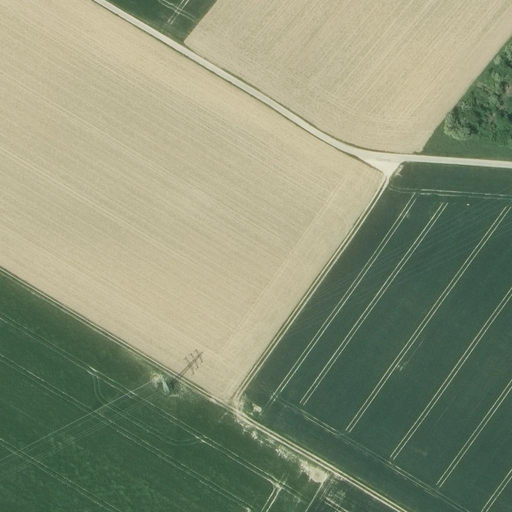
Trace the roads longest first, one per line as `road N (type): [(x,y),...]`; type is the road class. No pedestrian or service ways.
road 1 (track): [(398,511),(0,270)]
road 2 (track): [(93,0),(349,154),(511,166)]
road 3 (track): [(226,408),(389,180),(396,157)]
